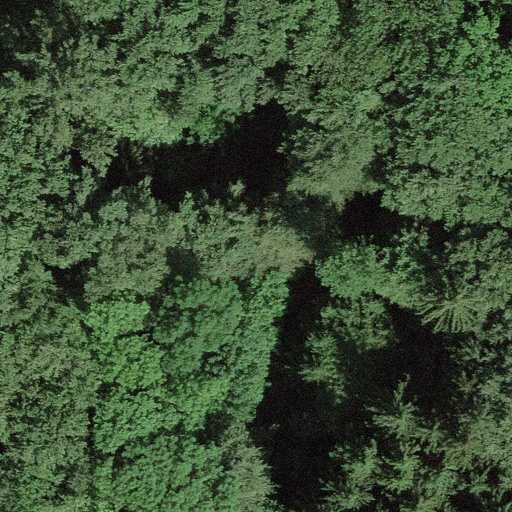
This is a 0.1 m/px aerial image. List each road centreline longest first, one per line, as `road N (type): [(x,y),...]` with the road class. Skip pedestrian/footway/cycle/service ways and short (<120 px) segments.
road 1 (track): [(235,511),(264,342),(289,293),(397,178),(440,72),(458,0)]
road 2 (track): [(0,250),(14,211),(10,0)]
